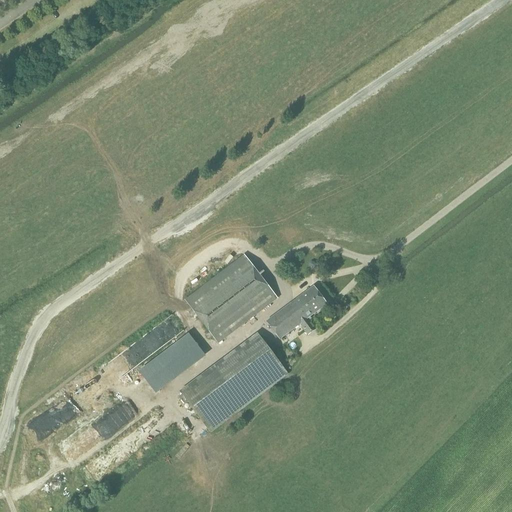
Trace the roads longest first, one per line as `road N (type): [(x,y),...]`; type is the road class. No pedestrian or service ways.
road 1 (track): [(0,427),(40,319),(501,0)]
road 2 (track): [(6,496),(138,413)]
